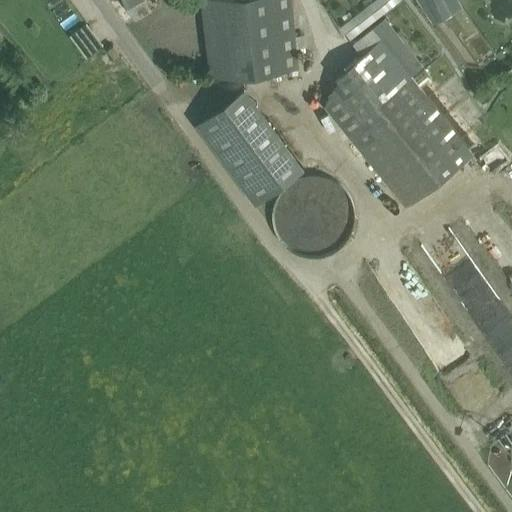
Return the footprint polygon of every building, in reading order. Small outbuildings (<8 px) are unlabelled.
[(123,0),(136,19),(153,9),(147,0),(123,0)] [(201,0),(211,77),(298,67),(289,0),(201,0)] [(374,0),(340,27),(350,39),(400,0),(374,0)] [(443,0),(417,0),(433,23),(451,14),(443,0)] [(385,15),(372,25),(373,27),(381,36),(412,74),(424,63),(385,15)] [(69,33),(87,56),(104,43),(86,20),(69,33)] [(329,94),(326,104),(353,137),(407,203),(473,149),(412,74),(381,36),(336,72),(344,81),(329,94)] [(304,167),(244,86),(196,122),(255,203),(304,167)] [(489,164),(505,158),(499,143),(484,149),(489,164)] [(368,164),(359,172),(387,201),(395,193),(368,164)] [(446,267),(461,257),(448,238),(433,247),(446,267)] [(469,283),(488,301),(496,292),(477,275),(469,283)]
